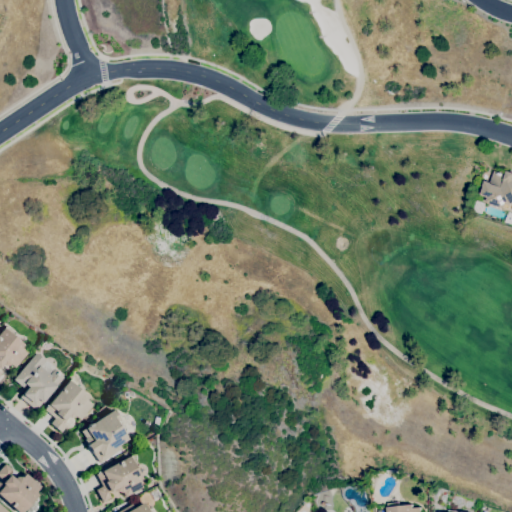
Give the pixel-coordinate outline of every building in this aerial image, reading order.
[(511,203),(511,205),(510,205),(508,208),(505,207),(505,208),(487,202),(489,197),(482,195),(485,186),(483,186),(485,181),(490,182),(494,171),(506,175),(508,170),(511,171),(511,203)] [(483,214),(473,211),(476,201),(486,204),(483,214)] [(0,330),(2,328),(22,345),(19,347),(25,352),(13,368),(8,364),(7,365),(3,365),(1,364),(0,365),(0,330)] [(34,410),(18,397),(20,394),(26,387),(24,385),(21,387),(12,379),(33,354),(35,355),(36,354),(42,359),(41,360),(43,361),(39,366),(44,360),(53,367),(52,369),(51,369),(47,373),(48,374),(52,369),(62,377),(40,403),(34,410)] [(60,432),(49,423),(53,418),(43,409),(47,405),(46,405),(69,378),(79,386),(77,388),(87,397),(84,400),(90,405),(78,420),(74,416),(73,417),(67,418),(66,416),(62,420),(62,421),(61,422),(65,425),(60,432)] [(98,463),(92,454),(91,454),(85,445),(86,444),(82,439),(84,438),(79,431),(84,428),(112,410),(118,419),(115,421),(126,439),(118,444),(120,449),(98,463)] [(101,502),(95,490),(101,486),(95,474),(100,471),(128,456),(140,479),(137,480),(140,487),(123,496),(121,492),(119,493),(115,491),(114,489),(106,493),(109,497),(101,502)] [(20,511),(16,511),(0,497),(0,468),(4,464),(10,470),(7,473),(8,474),(13,479),(14,477),(19,476),(20,477),(24,473),(39,486),(33,492),(36,495),(20,511)] [(116,511),(131,504),(133,508),(141,503),(146,511),(116,511)]
